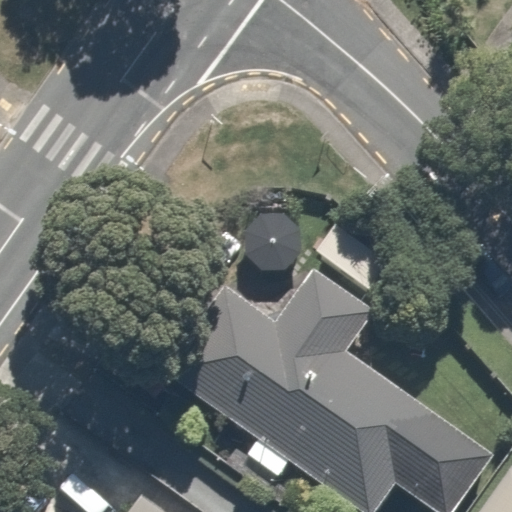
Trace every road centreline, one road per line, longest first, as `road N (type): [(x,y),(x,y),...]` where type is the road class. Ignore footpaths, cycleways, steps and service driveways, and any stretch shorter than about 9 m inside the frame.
road 1 (residential): [(511,225),(339,47),(276,0)]
road 2 (secondary): [(180,0),(0,253)]
